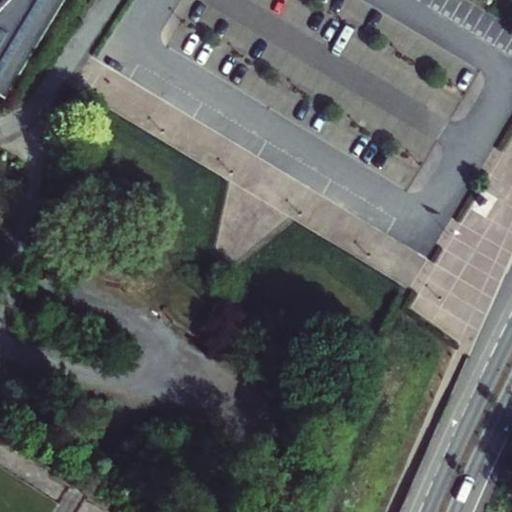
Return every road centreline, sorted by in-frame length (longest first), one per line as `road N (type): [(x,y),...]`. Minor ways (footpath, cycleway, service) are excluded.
road 1 (primary): [(511,335),(429,511)]
road 2 (primary): [(456,511),(511,392)]
